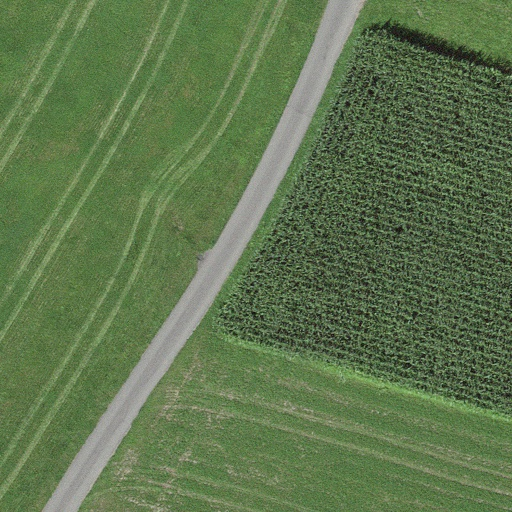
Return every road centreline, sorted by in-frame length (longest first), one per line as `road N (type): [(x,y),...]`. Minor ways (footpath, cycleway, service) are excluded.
road 1 (track): [(149,377),(271,174),(346,0)]
road 2 (unclassified): [(65,511),(149,377)]
